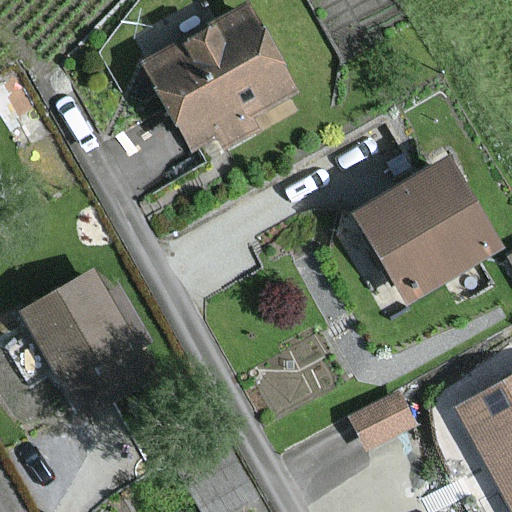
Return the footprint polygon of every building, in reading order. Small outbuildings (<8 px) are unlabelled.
[(297,101),(251,14),(143,70),(195,170),(260,136),(253,124),(297,101)] [(498,251),(447,167),(353,224),(404,307),(498,251)] [(154,373),(96,271),(29,309),(87,411),(154,373)] [(511,381),(457,413),(511,506),(511,381)] [(411,428),(395,396),(345,421),(361,453),(411,428)]
